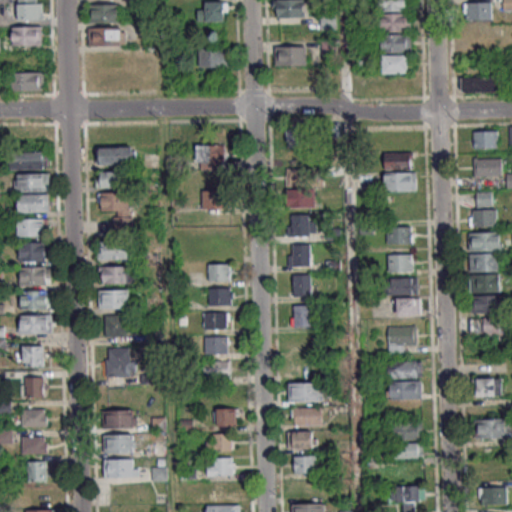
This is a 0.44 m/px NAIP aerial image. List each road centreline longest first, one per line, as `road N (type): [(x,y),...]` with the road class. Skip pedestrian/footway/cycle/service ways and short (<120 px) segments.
road 1 (residential): [(63,0),(83,511)]
road 2 (residential): [(267,511),(249,0)]
road 3 (residential): [(0,110),(437,112)]
road 4 (residential): [(437,112),(449,511)]
